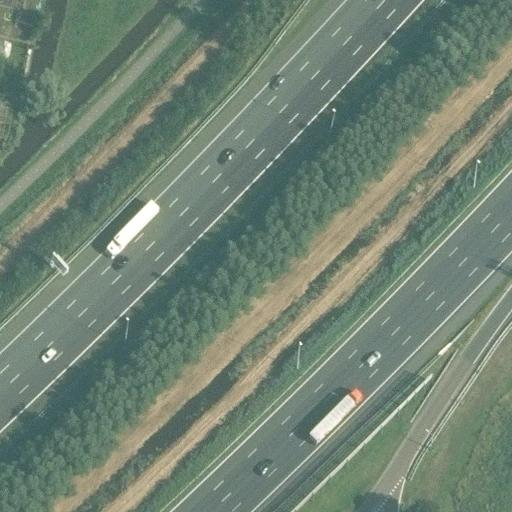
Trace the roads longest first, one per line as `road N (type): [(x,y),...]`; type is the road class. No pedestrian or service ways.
road 1 (motorway): [(385,0),(0,392)]
road 2 (motorway): [(211,511),(511,210)]
